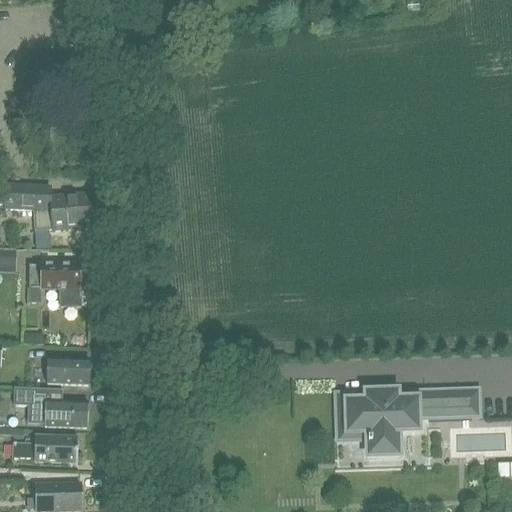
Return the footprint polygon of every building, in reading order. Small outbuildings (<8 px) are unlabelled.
[(96,229),(93,196),(51,200),(49,189),(6,187),(4,212),(40,213),(41,232),(52,232),(52,234),(96,229)] [(0,251),(0,269),(15,270),(15,252),(0,251)] [(81,278),(81,266),(41,266),(41,268),(29,268),(29,291),(41,291),(41,292),(60,292),(60,309),(81,309),(81,294),(81,288),(85,288),(85,278),(81,278)] [(88,388),(89,362),(47,360),(47,387),(88,388)] [(86,431),(87,404),(61,403),(62,392),(13,390),(13,407),(27,408),(27,426),(46,426),(46,429),(86,431)] [(393,391),(363,393),(363,401),(343,402),(345,439),(364,437),(365,460),(400,460),(399,436),(418,436),(416,400),(393,399),(393,391)] [(45,432),(0,430),(0,439),(23,440),(23,436),(45,437),(45,432)] [(34,465),(76,466),(77,440),(35,439),(35,443),(25,442),(25,447),(13,447),(13,461),(34,461),(34,465)] [(511,464),(497,465),(498,479),(511,478),(511,464)] [(80,511),(80,485),(35,486),(36,511),(80,511)]
